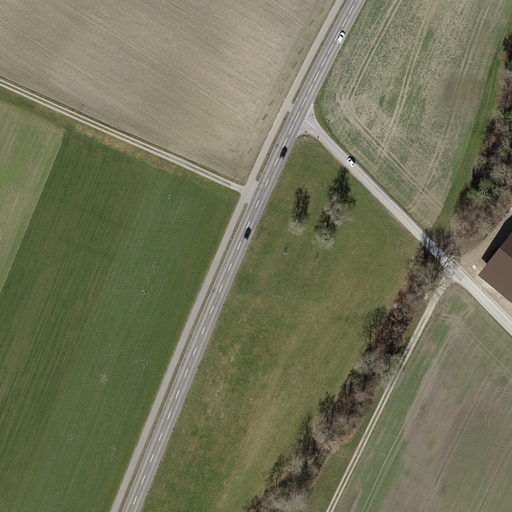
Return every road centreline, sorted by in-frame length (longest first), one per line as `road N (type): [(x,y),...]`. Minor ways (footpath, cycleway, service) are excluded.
road 1 (tertiary): [(297,113),(130,511)]
road 2 (unclassified): [(297,113),(511,328)]
road 3 (track): [(261,198),(0,83)]
road 4 (track): [(331,511),(452,270)]
road 5 (tertiary): [(356,0),(297,113)]
